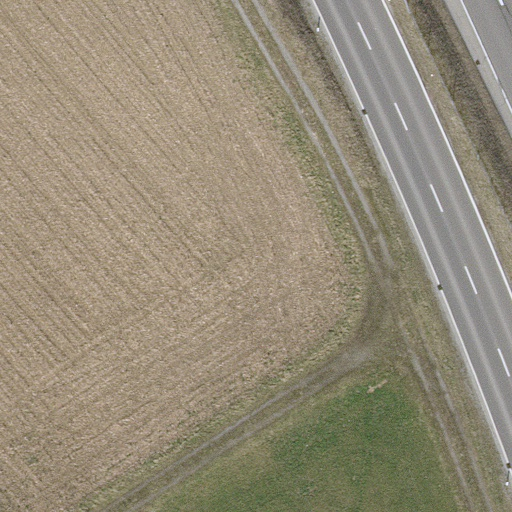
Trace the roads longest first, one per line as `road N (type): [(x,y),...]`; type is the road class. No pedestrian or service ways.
road 1 (track): [(239,0),(350,200),(409,326),(479,511)]
road 2 (primary): [(511,378),(348,0)]
road 3 (track): [(409,326),(125,511)]
